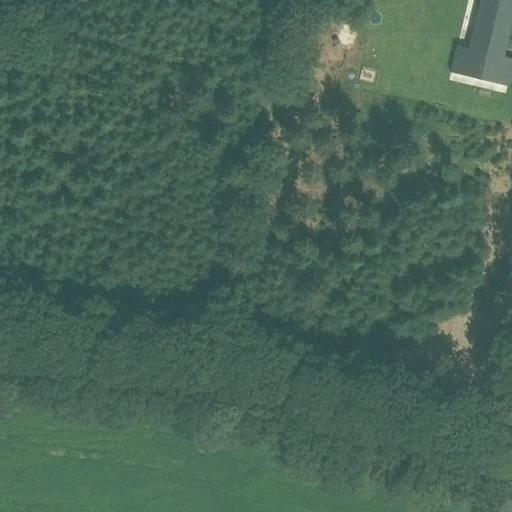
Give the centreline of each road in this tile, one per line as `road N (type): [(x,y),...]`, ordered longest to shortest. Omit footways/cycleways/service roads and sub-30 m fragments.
road 1 (unclassified): [(505,471),(195,372),(0,354)]
road 2 (track): [(195,372),(299,6)]
